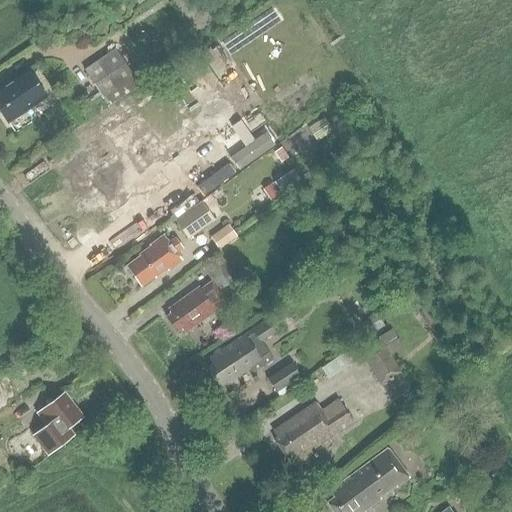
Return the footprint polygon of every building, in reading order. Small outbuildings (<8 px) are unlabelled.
[(113,49),(83,69),(107,106),(142,84),(135,74),(131,77),(113,49)] [(46,98),(28,71),(0,89),(0,112),(7,124),(46,98)] [(146,171),(193,139),(164,98),(111,135),(127,158),(90,184),(115,218),(158,187),(146,171)] [(238,171),(273,146),(264,134),(229,159),(238,171)] [(288,158),(281,148),(274,154),(280,164),(288,158)] [(202,198),(234,175),(227,165),(195,188),(202,198)] [(301,182),(292,170),(272,184),(281,196),(301,182)] [(279,195),(271,183),(262,189),(270,201),(279,195)] [(173,219),(186,239),(213,220),(200,201),(196,204),(176,217),(173,219)] [(208,238),(217,248),(234,235),(226,224),(208,238)] [(181,261),(175,253),(181,249),(173,237),(167,242),(163,236),(149,246),(150,247),(138,256),(139,257),(126,267),(140,287),(154,277),(155,278),(166,270),(167,271),(181,261)] [(203,267),(220,289),(236,278),(219,256),(203,267)] [(343,275),(335,263),(318,273),(325,285),(343,275)] [(198,288),(168,310),(170,314),(165,318),(176,332),(181,329),(184,333),(197,323),(198,324),(227,302),(212,281),(200,290),(198,288)] [(452,335),(432,304),(420,311),(439,343),(452,335)] [(360,322),(368,336),(384,326),(376,312),(360,322)] [(207,368),(209,371),(209,374),(213,381),(216,381),(218,384),(223,381),(225,385),(238,376),(239,377),(250,369),(253,374),(273,361),(261,341),(273,333),(265,322),(209,360),(212,365),(207,368)] [(401,349),(389,328),(356,347),(378,384),(399,373),(389,356),(401,349)] [(357,361),(350,351),(321,369),(328,380),(357,361)] [(276,392),(300,378),(292,365),(268,379),(276,392)] [(36,413),(45,426),(32,436),(48,456),(73,437),(68,429),(82,418),(63,393),(36,413)] [(302,471),(312,464),(319,460),(312,450),(352,423),(337,401),(321,412),(315,403),(272,432),(277,438),(273,440),(286,459),(291,456),(302,471)] [(333,511),(362,511),(380,499),(379,498),(395,487),(396,488),(409,478),(387,449),(329,492),(333,498),(326,503),(333,511)]
